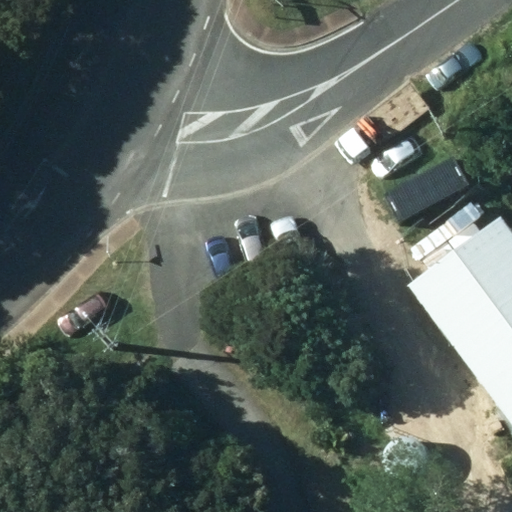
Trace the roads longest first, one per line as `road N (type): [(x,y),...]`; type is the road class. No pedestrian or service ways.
road 1 (residential): [(453,0),(290,106),(228,124),(95,126)]
road 2 (secondary): [(95,126),(0,264)]
road 3 (secondary): [(156,0),(95,126)]
